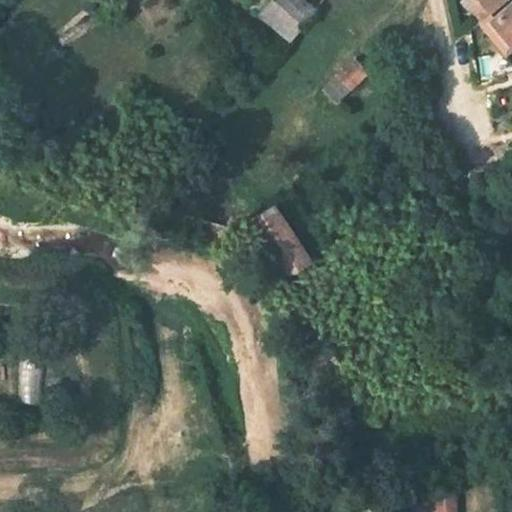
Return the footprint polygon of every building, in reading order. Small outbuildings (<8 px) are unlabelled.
[(264,17),(277,0),(248,0),(246,2),(264,17)] [(277,0),(264,17),(289,39),(314,8),(305,0),(277,0)] [(460,0),(460,1),(479,23),(485,18),(491,13),(506,0),(460,0)] [(511,1),(494,17),(491,13),(485,18),(506,44),(511,39),(511,1)] [(479,23),(504,54),(511,47),(511,39),(506,44),(485,18),(479,23)] [(368,72),(355,58),(337,75),(350,89),(368,72)] [(322,89),(335,103),(350,89),(337,75),(322,89)] [(432,193),(457,186),(452,167),(427,174),(432,193)] [(328,248),(291,191),(275,201),(312,258),(328,248)] [(312,258),(275,201),(247,220),(284,276),(295,269),(312,258)] [(284,276),(298,295),(308,290),(295,269),(284,276)] [(154,335),(152,321),(136,322),(137,336),(154,335)] [(315,382),(352,382),(346,348),(309,349),(315,382)] [(27,368),(24,402),(38,404),(42,370),(27,368)] [(457,511),(457,495),(432,495),(432,511),(457,511)]
